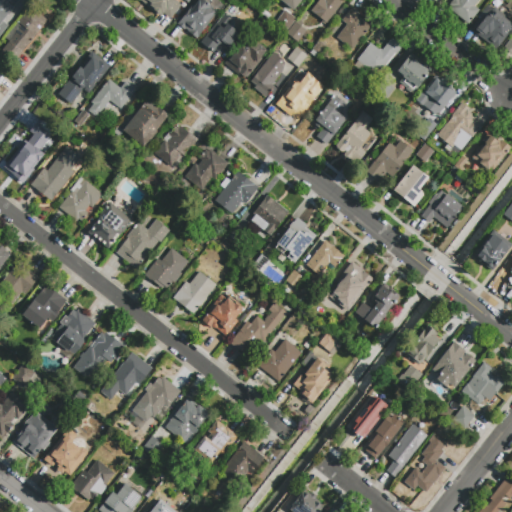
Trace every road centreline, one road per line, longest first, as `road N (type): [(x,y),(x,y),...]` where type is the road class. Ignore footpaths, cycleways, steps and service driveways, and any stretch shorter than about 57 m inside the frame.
road 1 (residential): [(86,0),(428,271)]
road 2 (residential): [(0,203),(292,436)]
road 3 (residential): [(0,125),(98,0)]
road 4 (residential): [(389,0),(511,97)]
